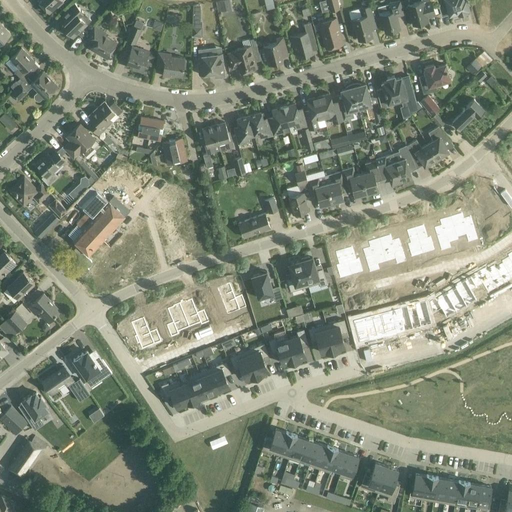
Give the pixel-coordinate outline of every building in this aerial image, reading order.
[(40,0),(39,1),(49,13),(57,6),(58,7),(64,1),(62,0),(40,0)] [(230,0),(226,0),(219,2),(221,9),(232,7),(230,0)] [(340,8),(337,0),(327,0),(330,11),(340,8)] [(400,0),(389,3),(377,7),(382,26),(384,25),(386,32),(400,28),(397,16),(404,14),(400,0)] [(428,20),(428,18),(428,17),(435,15),(431,0),(422,0),(422,1),(407,5),(408,7),(406,7),(408,14),(410,13),(413,24),(415,24),(415,26),(421,24),(421,22),(428,20)] [(438,0),(442,15),(449,13),(450,14),(458,12),(459,14),(467,12),(466,10),(469,9),(466,0),(438,0)] [(75,3),(60,18),(64,23),(62,25),(64,27),(73,37),(78,33),(82,29),(83,28),(89,22),(91,20),(85,13),(75,3)] [(193,5),(192,26),(202,26),(202,20),(200,20),(200,4),(193,5)] [(362,16),(351,19),(354,29),(356,29),(359,39),(373,35),(371,29),(376,28),(370,5),(363,7),(359,8),(362,16)] [(343,43),(341,34),(336,17),(327,20),(326,17),(318,19),(319,22),(326,48),(343,43)] [(152,27),(161,30),(163,21),(154,19),(152,27)] [(315,40),(310,22),(303,24),(305,31),(289,36),(291,44),(293,44),(297,57),(312,52),(310,42),(315,40)] [(0,43),(10,34),(0,23),(0,43)] [(135,44),(142,29),(133,25),(126,40),(135,44)] [(94,26),(91,31),(86,40),(93,44),(91,48),(108,57),(117,42),(104,35),(106,32),(94,26)] [(192,26),(192,36),(202,36),(202,26),(192,26)] [(82,29),(78,33),(83,39),(88,34),(84,30),(83,28),(82,29)] [(288,55),(283,36),(275,38),(276,42),(262,46),(263,47),(260,48),(261,50),(260,49),(260,54),(261,59),(264,63),(267,60),(268,64),(283,60),(282,57),(288,55)] [(239,66),(239,67),(241,72),(257,68),(255,61),(261,59),(255,38),(250,39),(250,38),(242,40),(244,47),(228,52),(232,68),(239,66)] [(150,50),(132,45),(126,66),(143,71),(145,64),(152,66),(154,56),(149,54),(150,50)] [(35,61),(21,47),(5,62),(23,81),(32,73),(28,68),(35,61)] [(200,63),(198,63),(199,64),(200,74),(215,72),(215,77),(224,75),(223,66),(221,53),(216,54),(216,48),(199,50),(200,56),(200,63)] [(484,66),(493,58),(484,49),(475,57),(484,66)] [(174,77),(174,75),(182,76),(185,58),(171,56),(171,53),(158,52),(157,65),(164,66),(162,75),(174,77)] [(468,65),(475,72),(482,66),(475,58),(468,65)] [(449,72),(448,72),(445,64),(435,67),(434,64),(425,67),(426,69),(424,70),(428,83),(421,85),(423,94),(430,92),(429,86),(450,80),(449,78),(451,78),(451,76),(450,73),(449,72)] [(44,71),(42,72),(30,83),(38,91),(34,95),(34,97),(35,98),(36,100),(38,101),(40,101),(44,97),(44,98),(57,85),(44,71)] [(383,88),(377,89),(382,108),(389,106),(388,103),(401,99),(403,106),(401,106),(403,119),(408,116),(420,107),(422,105),(417,100),(416,101),(413,89),(405,91),(401,77),(395,78),(394,75),(387,77),(388,80),(382,82),(383,88)] [(491,75),(486,80),(492,87),(497,82),(491,75)] [(11,92),(20,84),(16,81),(11,86),(14,89),(10,92),(11,92)] [(359,108),(353,87),(352,83),(351,84),(349,85),(348,86),(347,87),(346,88),(341,90),(345,104),(339,105),(343,120),(354,117),(352,110),(359,108)] [(353,87),(359,108),(359,110),(367,108),(366,106),(371,104),(365,83),(361,84),(360,83),(358,83),(356,83),(355,83),(354,83),(352,83),(353,87)] [(27,92),(20,84),(11,92),(19,100),(27,92)] [(330,93),(318,96),(324,118),(331,116),(333,123),(343,120),(339,105),(338,101),(333,103),(330,93)] [(428,94),(420,101),(432,115),(440,108),(428,94)] [(308,127),(309,130),(319,127),(317,120),(324,118),(318,96),(307,99),(309,109),(304,111),(308,127)] [(477,117),(485,110),(474,98),(466,106),(467,107),(452,122),(459,129),(474,114),(477,117)] [(92,119),(88,123),(98,134),(112,121),(109,117),(115,112),(104,101),(89,115),(92,119)] [(295,102),(283,106),(289,124),(291,132),(297,130),(297,128),(308,125),(303,108),(297,109),(295,102)] [(274,116),(268,117),(269,120),(273,135),(284,131),(283,126),(289,124),(283,106),(272,109),(274,116)] [(383,122),(379,107),(372,109),(376,124),(383,122)] [(5,112),(0,117),(0,118),(10,127),(16,121),(5,112)] [(261,138),(273,135),(269,120),(268,117),(262,119),(260,112),(249,115),(254,134),(260,132),(261,138)] [(248,135),(254,134),(249,115),(237,118),(239,125),(233,127),(238,144),(250,141),(248,135)] [(149,138),(152,118),(141,116),(137,136),(149,138)] [(152,118),(149,138),(160,140),(164,120),(152,118)] [(225,122),(214,125),(218,142),(221,151),(227,149),(227,148),(233,146),(230,135),(229,136),(225,122)] [(96,140),(80,124),(67,136),(71,140),(64,147),(74,158),(80,152),(84,157),(94,148),(91,145),(96,140)] [(212,144),(218,142),(214,125),(202,128),(206,142),(205,142),(208,153),(214,151),(212,144)] [(433,139),(427,143),(438,160),(444,156),(443,154),(448,151),(445,146),(452,142),(446,135),(438,126),(429,132),(433,139)] [(308,127),(302,128),(306,142),(312,141),(309,130),(308,127)] [(349,137),(332,141),(333,146),(367,138),(365,131),(348,134),(349,137)] [(107,133),(102,138),(114,151),(119,146),(107,133)] [(165,153),(185,149),(182,137),(162,142),(165,153)] [(314,142),(316,150),(330,147),(328,138),(314,142)] [(416,139),(406,145),(415,165),(422,161),(425,166),(430,162),(431,164),(438,160),(427,143),(421,146),(416,139)] [(399,151),(392,153),(402,182),(404,181),(405,181),(406,180),(407,179),(408,179),(408,178),(409,177),(412,176),(409,169),(415,165),(406,145),(399,149),(399,151)] [(62,146),(57,151),(61,156),(66,151),(62,146)] [(119,146),(117,150),(127,155),(129,152),(119,146)] [(294,148),(287,150),(290,158),(296,156),(294,148)] [(168,165),(187,160),(185,149),(165,153),(168,165)] [(66,161),(63,158),(61,156),(57,151),(56,150),(50,156),(48,153),(36,165),(45,175),(42,177),(49,185),(58,176),(54,172),(66,161)] [(126,156),(118,152),(116,157),(124,161),(126,156)] [(384,156),(376,158),(382,182),(390,180),(392,183),(394,183),(395,183),(396,183),(398,183),(400,183),(402,182),(392,153),(386,155),(384,156)] [(238,175),(246,172),(241,157),(233,159),(238,175)] [(367,170),(361,172),(368,196),(368,195),(369,195),(370,194),(371,193),(372,193),(372,192),(373,191),(378,189),(377,184),(382,182),(376,158),(375,158),(376,160),(365,163),(367,170)] [(353,166),(342,169),(348,192),(354,190),(355,196),(360,194),(361,194),(362,195),(363,195),(364,195),(364,196),(365,196),(366,196),(367,195),(367,196),(368,196),(361,172),(355,174),(353,166)] [(342,170),(325,175),(333,205),(336,204),(338,202),(340,200),(344,199),(343,195),(348,193),(348,192),(342,170)] [(308,182),(307,180),(305,171),(295,173),(299,185),(308,182)] [(89,183),(90,184),(90,185),(95,180),(90,176),(89,178),(85,175),(80,177),(80,182),(84,186),(89,183)] [(330,205),(333,205),(325,175),(307,180),(308,182),(314,203),(320,201),(321,205),(325,204),(327,205),(330,205)] [(11,190),(10,189),(25,205),(33,197),(39,203),(51,192),(41,182),(35,187),(24,176),(18,182),(19,183),(11,190)] [(125,216),(91,185),(76,201),(87,211),(77,223),(78,224),(75,228),(74,227),(68,234),(74,239),(73,240),(90,255),(115,227),(119,230),(120,229),(121,223),(120,222),(125,216)] [(308,209),(303,192),(289,196),(294,214),(308,209)] [(487,195),(486,193),(476,200),(482,209),(480,210),(485,218),(499,208),(504,215),(510,211),(502,199),(496,203),(491,196),(489,194),(487,195)] [(278,209),(273,197),(264,200),(269,212),(278,209)] [(60,217),(68,210),(56,198),(49,205),(60,217)] [(454,214),(450,215),(457,235),(465,233),(467,240),(477,237),(471,215),(464,217),(463,212),(458,213),(454,215),(454,214)] [(270,227),(267,218),(265,213),(239,222),(244,237),(270,227)] [(440,225),(434,227),(440,248),(450,245),(448,238),(457,235),(450,215),(447,216),(447,217),(443,218),(438,219),(440,225)] [(192,229),(181,232),(187,252),(198,248),(196,241),(206,238),(201,216),(189,220),(192,229)] [(424,223),(414,226),(421,249),(434,245),(430,235),(428,236),(424,223)] [(35,231),(41,237),(48,230),(42,224),(35,231)] [(176,255),(187,252),(181,232),(170,235),(167,226),(156,229),(163,252),(173,248),(175,255),(176,255)] [(414,226),(405,229),(409,241),(406,242),(409,253),(421,249),(414,226)] [(382,236),(379,237),(385,257),(394,254),(396,262),(406,259),(399,237),(393,239),(391,233),(387,235),(383,236),(382,236)] [(130,235),(121,238),(124,244),(131,264),(138,261),(141,268),(153,263),(146,244),(135,248),(130,235)] [(369,246),(362,248),(369,270),(379,267),(377,260),(385,257),(379,237),(376,238),(371,240),(371,239),(367,241),(369,246)] [(124,266),(131,264),(124,244),(123,243),(113,247),(119,262),(103,267),(108,279),(127,273),(124,266)] [(352,245),(343,248),(350,271),(362,267),(359,256),(356,257),(352,245)] [(343,248),(334,250),(338,263),(335,264),(338,275),(350,271),(343,248)] [(0,275),(1,277),(16,263),(5,251),(0,255),(0,275)] [(302,260),(301,260),(308,286),(319,282),(320,285),(327,283),(322,268),(316,270),(315,265),(312,257),(309,258),(309,256),(301,258),(302,260)] [(511,261),(510,257),(502,262),(511,278),(511,261)] [(293,277),(287,279),(291,291),(308,286),(301,260),(289,264),(292,272),(293,277)] [(511,278),(502,262),(495,266),(505,284),(511,279),(511,278)] [(495,266),(488,270),(498,288),(505,284),(495,266)] [(477,272),(471,275),(477,286),(482,284),(488,294),(498,288),(488,270),(479,275),(477,272)] [(23,271),(16,278),(7,286),(18,298),(35,283),(23,271)] [(261,272),(252,275),(258,297),(273,293),(272,288),(271,285),(270,279),(269,279),(267,273),(262,275),(261,272)] [(466,282),(457,288),(467,306),(468,306),(468,305),(478,299),(472,289),(477,286),(471,275),(464,279),(466,282)] [(230,282),(217,287),(225,310),(237,305),(239,309),(246,307),(242,295),(235,297),(230,282)] [(457,288),(447,294),(458,312),(467,306),(457,288)] [(29,307),(35,314),(39,311),(48,321),(60,310),(44,293),(29,307)] [(435,296),(429,299),(433,312),(440,307),(446,318),(456,312),(457,312),(458,312),(447,294),(437,299),(435,296)] [(186,300),(179,303),(188,325),(200,320),(202,324),(209,321),(204,309),(197,312),(192,299),(186,301),(186,300)] [(173,322),(167,325),(171,337),(179,334),(177,329),(188,325),(179,303),(173,305),(173,306),(167,309),(173,322)] [(342,303),(336,305),(338,313),(344,312),(342,303)] [(427,303),(416,306),(421,326),(433,323),(427,303)] [(416,306),(408,308),(413,328),(421,326),(416,306)] [(408,308),(399,310),(405,330),(413,328),(408,308)] [(399,310),(391,312),(397,332),(405,330),(399,310)] [(16,311),(6,320),(0,325),(0,327),(10,338),(26,322),(16,311)] [(391,312),(381,315),(386,335),(386,336),(397,333),(397,332),(391,312)] [(381,315),(373,317),(378,337),(386,335),(381,315)] [(144,317),(131,322),(136,335),(135,336),(138,344),(140,343),(140,345),(152,340),(154,344),(161,341),(156,329),(150,332),(144,317)] [(373,317),(365,319),(370,339),(378,337),(373,317)] [(338,324),(327,327),(333,351),(341,349),(341,348),(346,346),(342,332),(347,331),(344,319),(337,320),(338,324)] [(365,319),(353,323),(358,343),(370,339),(365,319)] [(270,329),(268,323),(260,326),(263,332),(270,329)] [(321,353),(326,352),(326,353),(333,351),(327,327),(316,330),(315,326),(308,328),(312,341),(317,339),(321,353)] [(298,334),(287,337),(295,361),(302,359),(302,358),(307,356),(302,342),(307,341),(303,328),(297,331),(298,334)] [(282,364),(287,362),(287,363),(295,361),(287,337),(277,341),(275,337),(268,340),(272,352),(278,350),(282,364)] [(0,357),(8,351),(2,343),(0,339),(0,357)] [(227,340),(221,342),(224,348),(230,346),(227,340)] [(259,349),(248,353),(258,376),(265,373),(264,372),(269,370),(264,357),(269,355),(264,343),(257,345),(259,349)] [(83,352),(73,358),(86,377),(87,378),(95,372),(101,380),(112,372),(103,358),(102,359),(100,360),(97,362),(95,360),(94,360),(89,353),(87,350),(83,353),(83,352)] [(248,353),(238,357),(237,354),(230,356),(235,368),(240,366),(245,380),(250,378),(251,379),(258,376),(248,353)] [(221,367),(210,371),(218,391),(230,386),(226,375),(231,373),(226,361),(219,363),(221,367)] [(64,366),(43,380),(51,392),(67,382),(79,401),(90,393),(80,378),(74,382),(72,378),(64,366)] [(210,371),(200,375),(208,395),(218,391),(210,371)] [(208,395),(200,375),(190,379),(199,399),(200,399),(200,398),(208,395)] [(199,399),(190,379),(180,383),(188,403),(199,399)] [(188,403),(180,383),(170,388),(168,382),(161,384),(166,396),(171,394),(177,408),(187,403),(187,404),(188,403)] [(30,395),(29,394),(21,400),(29,413),(24,416),(26,420),(28,421),(28,422),(33,430),(42,424),(37,417),(47,410),(43,405),(45,404),(39,396),(38,397),(34,392),(30,395)] [(28,422),(28,421),(26,420),(11,406),(0,417),(0,418),(16,434),(28,422)] [(99,407),(94,411),(99,418),(104,414),(99,407)] [(286,432),(276,428),(272,438),(266,436),(262,449),(279,454),(286,432)] [(286,431),(286,432),(279,454),(289,458),(296,435),(297,435),(286,431)] [(35,435),(32,439),(31,441),(25,437),(9,460),(15,464),(10,470),(24,479),(29,471),(48,444),(35,435)] [(300,459),(307,438),(297,435),(296,435),(289,458),(300,461),(300,459)] [(310,462),(317,442),(307,438),(300,459),(310,462)] [(310,462),(309,465),(319,468),(327,445),(317,442),(310,462)] [(330,472),(331,470),(330,469),(337,449),(338,449),(327,445),(319,468),(330,472)] [(330,469),(331,470),(340,473),(341,473),(347,452),(338,449),(337,449),(330,469)] [(341,473),(340,473),(340,475),(351,479),(359,456),(347,452),(341,473)] [(378,492),(386,466),(375,462),(371,476),(365,474),(361,486),(378,492)] [(398,469),(386,466),(378,492),(389,495),(387,500),(394,502),(399,485),(393,483),(398,469)] [(412,497),(423,498),(427,475),(426,475),(416,473),(412,497)] [(437,477),(438,477),(438,476),(427,474),(426,475),(427,475),(423,498),(433,500),(437,477)] [(448,479),(438,477),(437,477),(433,500),(444,502),(448,479)] [(448,479),(444,502),(454,504),(458,480),(448,479)] [(469,482),(470,482),(459,480),(458,480),(454,504),(465,506),(469,482)] [(480,484),(470,482),(469,482),(465,506),(476,508),(480,484)] [(480,484),(476,508),(487,510),(491,486),(480,484)] [(498,511),(511,511),(511,489),(509,489),(506,504),(500,502),(498,511)] [(260,511),(263,505),(261,505),(263,498),(249,493),(242,511),(260,511)] [(0,511),(10,511),(16,502),(1,494),(0,494),(0,511)] [(136,506),(140,511),(145,508),(141,503),(136,506)]
